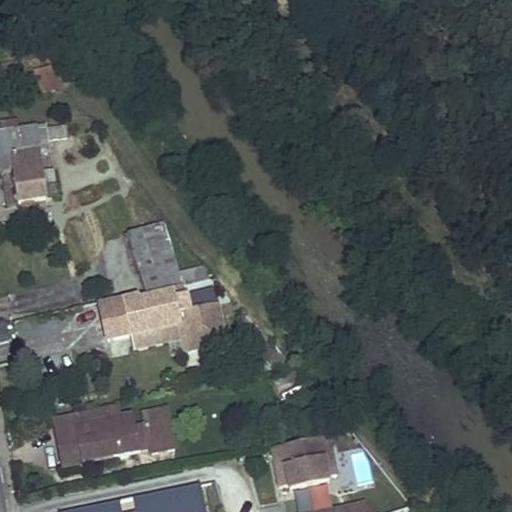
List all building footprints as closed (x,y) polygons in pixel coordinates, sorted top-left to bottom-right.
[(25,123),(9,125),(10,132),(0,133),(0,159),(11,158),(12,169),(17,205),(46,201),(42,173),(39,152),(37,142),(45,141),(44,128),(26,130),(25,123)] [(67,130),(49,133),(50,140),(68,137),(67,130)] [(45,141),(37,142),(39,152),(46,151),(45,141)] [(11,158),(0,159),(0,170),(12,169),(11,158)] [(52,171),(42,173),(46,201),(57,199),(52,171)] [(166,224),(154,227),(169,277),(180,274),(166,224)] [(154,227),(128,235),(145,292),(212,277),(205,268),(180,274),(169,277),(154,227)] [(133,350),(188,337),(192,356),(230,346),(220,307),(194,314),(190,296),(176,299),(174,292),(141,300),(140,296),(104,305),(113,340),(130,335),(133,350)] [(113,340),(104,305),(99,306),(107,341),(113,340)] [(292,368),(246,316),(241,323),(263,351),(259,354),(274,372),(292,368)] [(296,373),(274,382),(279,393),(302,384),(296,373)] [(131,418),(57,433),(62,457),(81,453),(82,459),(111,454),(112,459),(151,451),(151,455),(175,450),(167,411),(145,415),(146,426),(133,429),(131,418)] [(366,511),(353,449),(284,463),(294,511),(366,511)] [(81,453),(62,457),(64,468),(112,459),(111,454),(82,459),(81,453)] [(204,511),(201,488),(63,510),(62,511),(204,511)]
